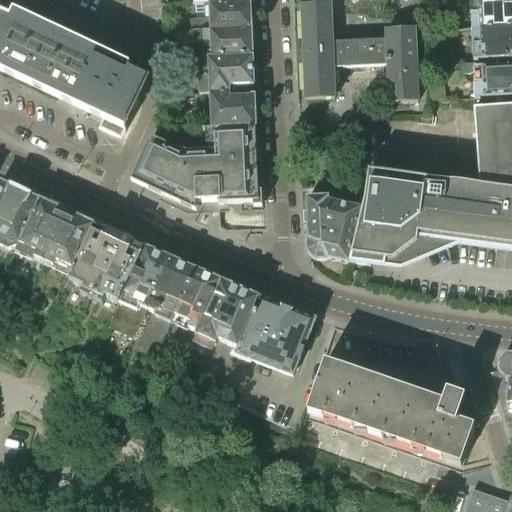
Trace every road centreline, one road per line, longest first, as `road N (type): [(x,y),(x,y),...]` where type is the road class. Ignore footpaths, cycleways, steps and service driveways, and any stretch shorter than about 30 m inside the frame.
road 1 (tertiary): [(282,285),(0,157)]
road 2 (residential): [(282,285),(271,0)]
road 3 (tertiary): [(460,329),(376,315),(282,285)]
road 4 (residential): [(460,329),(511,489)]
